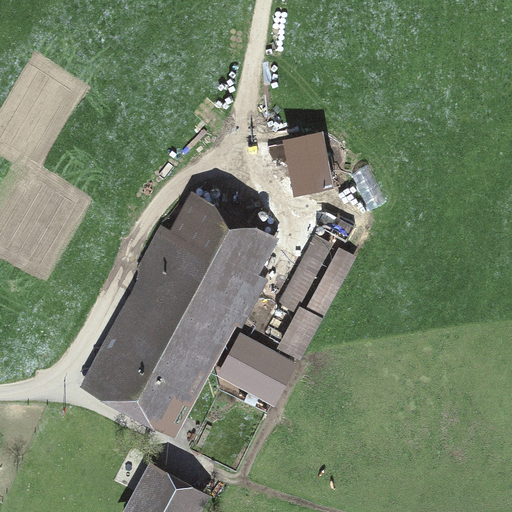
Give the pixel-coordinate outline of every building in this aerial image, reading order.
[(297,189),(327,184),(327,182),(319,137),(295,141),(289,142),(297,189)] [(160,229),(143,259),(163,270),(102,381),(168,417),(246,275),(253,279),(273,242),(193,199),(173,236),(160,229)] [(284,302),(303,312),(284,345),(301,354),(354,257),(319,237),(284,302)] [(294,365),(241,336),(221,373),(274,402),(294,365)] [(191,511),(200,496),(155,472),(133,511),(191,511)]
